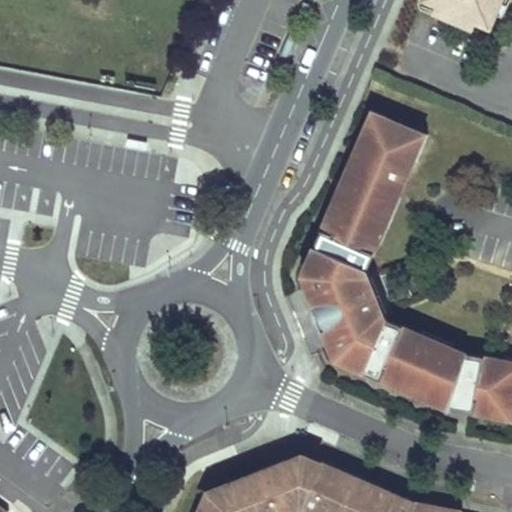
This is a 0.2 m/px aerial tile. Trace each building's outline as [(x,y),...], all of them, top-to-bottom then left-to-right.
[(429,0),(438,4),(436,10),(470,25),(473,19),(491,26),(501,0),(429,0)] [(393,122),(373,113),(366,128),(375,132),(378,124),(390,129),(393,122)] [(405,145),(412,130),(393,122),(390,129),(378,124),(375,132),(366,128),(342,184),(351,188),(348,196),(359,201),(356,208),(354,214),(342,209),(339,217),(330,213),(303,274),(316,305),(333,298),(341,317),(324,324),(337,356),(401,384),(404,377),(429,388),(425,395),(449,406),(494,417),(496,410),(509,413),(511,402),(511,375),(505,374),(507,366),(466,356),(447,347),(444,354),(419,343),(422,336),(378,316),(360,274),(377,234),(368,230),(375,215),(381,201),(390,205),(414,149),(405,145)] [(421,134),(412,130),(405,145),(414,149),(421,134)] [(359,201),(348,196),(351,188),(342,184),(330,213),(339,217),(342,209),(354,214),(356,208),(359,201)] [(377,234),(390,205),(381,201),(375,215),(368,230),(377,234)] [(341,317),(333,298),(316,305),(324,324),(341,317)] [(447,347),(422,336),(419,343),(444,354),(447,347)] [(429,388),(404,377),(401,384),(425,395),(429,388)] [(509,413),(496,410),(494,417),(507,420),(509,413)] [(321,463),(303,455),(283,463),(289,479),(301,475),(308,477),(311,472),(316,475),(321,463)] [(460,511),(417,504),(321,463),(316,475),(311,472),(308,477),(301,475),(289,479),(283,463),(229,484),(235,500),(223,505),(220,511),(215,509),(214,511),(206,511),(201,510),(200,511),(297,511),(303,510),(306,511),(317,511),(318,511),(321,511),(460,511)] [(235,500),(229,484),(209,491),(201,510),(206,511),(214,511),(215,509),(220,511),(223,505),(235,500)]
